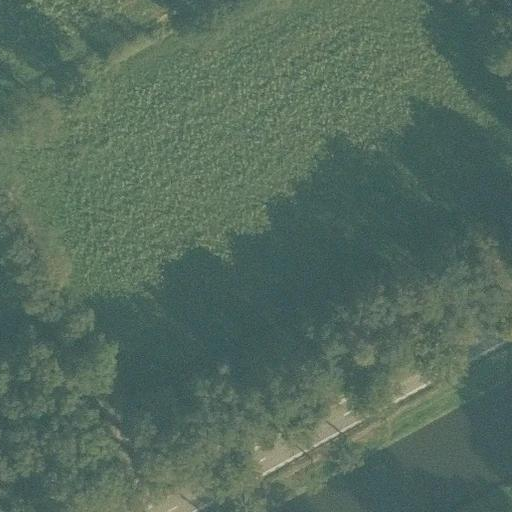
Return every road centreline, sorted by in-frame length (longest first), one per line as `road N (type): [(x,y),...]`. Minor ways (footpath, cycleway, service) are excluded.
road 1 (secondary): [(162,511),(511,320)]
road 2 (track): [(0,237),(155,511)]
